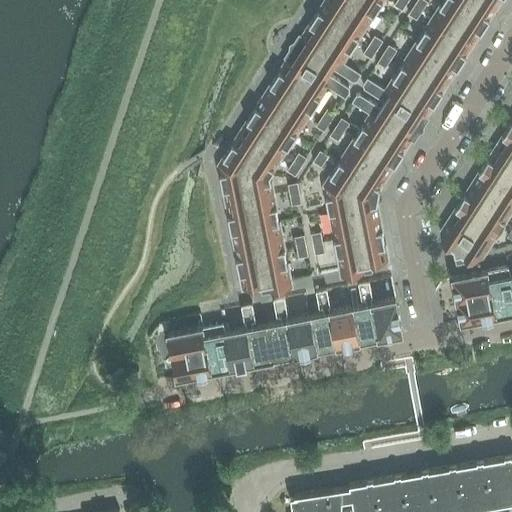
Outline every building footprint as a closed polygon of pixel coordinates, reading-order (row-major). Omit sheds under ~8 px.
[(288,58),(219,164),(244,287),(262,284),(263,291),(292,285),(270,173),(328,85),(323,82),(329,72),(333,66),(338,57),(343,60),(382,0),(324,0),(303,35),(288,58)] [(370,113),(325,184),(342,275),(372,269),(370,262),(388,259),(378,204),(377,201),(380,187),(412,138),(426,115),(500,0),(443,0),(387,88),(392,91),(386,100),(382,106),(375,116),(370,113)] [(403,9),(407,0),(396,0),(395,4),(403,9)] [(422,9),(427,0),(416,0),(414,4),(422,9)] [(417,18),(422,9),(414,4),(409,13),(417,18)] [(375,34),(369,43),(377,48),(383,39),(375,34)] [(372,57),(377,48),(369,43),(364,52),(372,57)] [(389,43),(383,53),(391,57),(397,48),(389,43)] [(386,65),(391,57),(383,53),(378,61),(386,65)] [(338,57),(333,66),(352,79),(357,78),(361,72),(343,60),(338,57)] [(329,72),(323,82),(328,85),(346,97),(350,90),(349,86),(329,72)] [(367,76),(363,82),(365,87),(386,100),(392,91),(387,88),(367,76)] [(357,94),(352,101),(370,113),(375,116),(382,106),(360,93),(357,94)] [(328,107),(322,116),(330,121),(336,112),(328,107)] [(324,129),(330,121),(322,116),(316,124),(324,129)] [(350,121),(342,116),(336,125),(344,130),(350,121)] [(511,121),(442,230),(443,239),(454,246),(458,262),(482,256),(511,209),(511,121)] [(338,139),(344,130),(336,125),(331,133),(338,139)] [(314,160),(322,165),(329,154),(320,149),(314,160)] [(307,156),(299,151),(293,160),(301,165),(307,156)] [(295,174),(301,165),(293,160),(291,163),(287,169),(295,174)] [(289,183),(291,193),(300,192),(298,181),(289,183)] [(302,202),(300,192),(291,193),(293,203),(302,202)] [(423,205),(429,216),(442,210),(437,199),(423,205)] [(323,241),(321,230),(311,232),(314,243),(323,241)] [(295,236),(297,246),(306,244),(304,234),(295,236)] [(325,251),(323,241),(314,243),(316,253),(325,251)] [(308,254),(306,244),(297,246),(299,256),(308,254)] [(508,265),(486,269),(453,276),(462,320),(511,310),(511,274),(510,275),(508,265)] [(359,281),(362,298),(373,296),(369,279),(359,281)] [(317,290),(320,306),(330,304),(327,288),(317,290)] [(278,315),(288,313),(285,296),(274,298),(278,315)] [(177,376),(403,332),(396,297),(226,330),(224,321),(168,332),(177,376)] [(242,305),(246,321),(256,319),(253,303),(242,305)] [(511,453),(511,454),(511,453),(350,482),(350,485),(295,494),(297,511),(448,511),(511,501),(511,453)]
